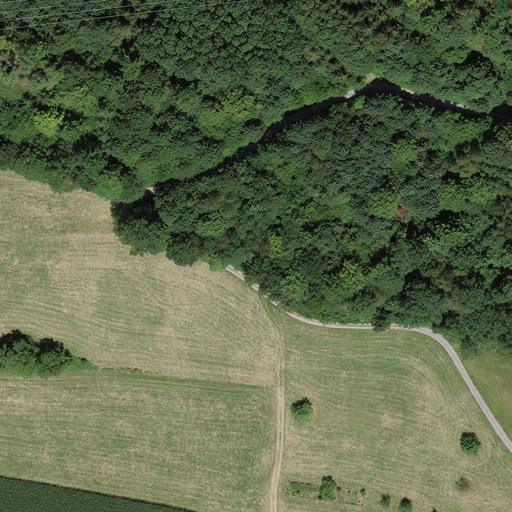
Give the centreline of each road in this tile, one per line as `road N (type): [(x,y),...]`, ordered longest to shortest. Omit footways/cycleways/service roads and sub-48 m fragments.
road 1 (track): [(122,197),(290,312),(314,322),(438,336),(511,449)]
road 2 (track): [(383,85),(282,121),(208,171),(122,197)]
road 3 (track): [(264,0),(383,85),(511,121)]
road 4 (track): [(273,511),(281,332),(267,295)]
road 5 (track): [(122,197),(0,156)]
